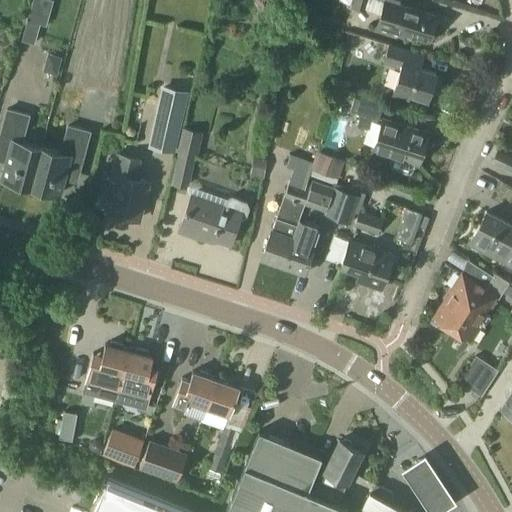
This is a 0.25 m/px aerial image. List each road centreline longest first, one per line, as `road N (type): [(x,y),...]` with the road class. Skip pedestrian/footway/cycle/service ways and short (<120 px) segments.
road 1 (tertiary): [(493,511),(425,424),(351,364),(252,320),(0,244)]
road 2 (residential): [(403,321),(468,150),(511,63)]
